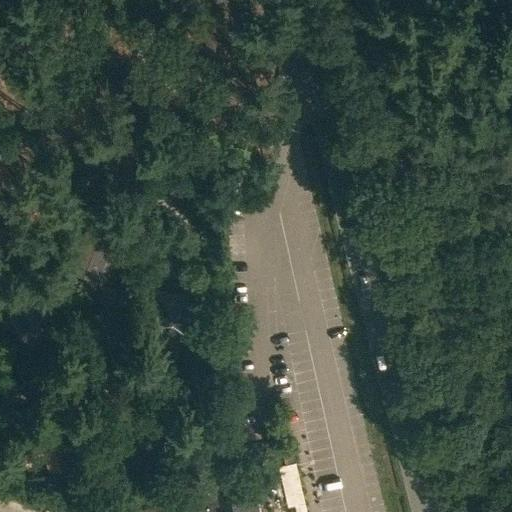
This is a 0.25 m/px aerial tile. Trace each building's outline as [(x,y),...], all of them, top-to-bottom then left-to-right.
[(155,189),(182,192),(185,158),(184,158),(185,153),(177,152),(176,158),(158,156),(155,189)] [(83,236),(69,270),(96,281),(104,260),(109,262),(111,255),(107,254),(109,247),(96,241),(99,234),(89,230),(86,238),(83,236)] [(1,302),(19,334),(33,327),(34,327),(37,332),(51,325),(29,286),(16,293),(15,293),(15,294),(1,302)] [(186,304),(186,292),(157,295),(158,321),(172,321),(187,335),(202,333),(200,304),(186,304)] [(91,343),(109,351),(122,325),(104,317),(91,343)] [(122,447),(130,441),(151,466),(168,452),(141,420),(116,441),(122,447)] [(26,465),(46,458),(51,472),(70,465),(58,433),(20,446),(26,465)] [(258,511),(250,480),(119,511),(118,511),(258,511)]
